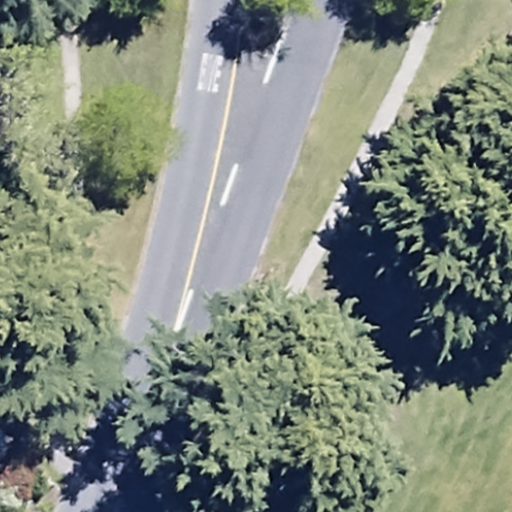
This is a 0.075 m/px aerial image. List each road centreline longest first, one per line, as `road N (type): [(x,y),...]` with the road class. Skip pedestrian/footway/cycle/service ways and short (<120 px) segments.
road 1 (residential): [(320,0),(175,406),(127,511)]
road 2 (residential): [(113,511),(211,0)]
